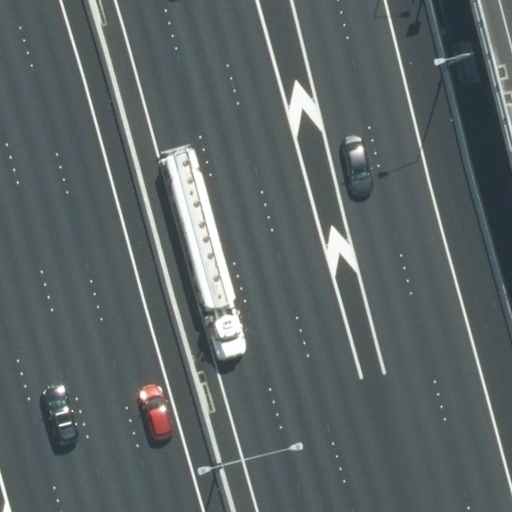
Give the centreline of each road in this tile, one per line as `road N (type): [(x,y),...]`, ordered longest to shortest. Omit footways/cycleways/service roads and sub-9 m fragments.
road 1 (motorway): [(207,0),(364,511)]
road 2 (motorway): [(159,511),(5,0)]
road 3 (motorway): [(364,0),(455,360),(476,511)]
